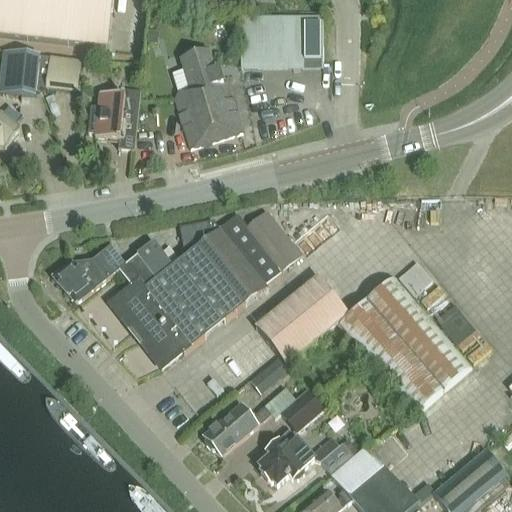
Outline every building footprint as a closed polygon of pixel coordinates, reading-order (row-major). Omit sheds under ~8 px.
[(0,0),(0,41),(108,53),(113,0),(0,0)] [(241,71),(324,71),(323,22),(241,23),(241,71)] [(148,33),(147,45),(156,46),(157,34),(148,33)] [(179,96),(176,101),(191,151),(244,135),(227,81),(223,82),(220,71),(216,72),(209,53),(180,62),(190,93),(179,96)] [(41,60),(4,56),(0,88),(0,95),(36,100),(37,91),(41,61),(41,60)] [(78,96),(81,66),(51,63),(48,92),(78,96)] [(125,94),(124,100),(100,97),(98,111),(91,111),(88,138),(96,139),(95,142),(119,145),(118,154),(134,156),(141,96),(125,94)] [(9,110),(4,117),(15,126),(20,119),(9,110)] [(4,117),(3,116),(0,116),(0,154),(5,153),(20,135),(19,130),(15,126),(4,117)] [(195,350),(243,313),(258,301),(269,292),(267,290),(304,260),(267,215),(249,230),(239,218),(220,232),(214,224),(182,230),(186,253),(187,253),(190,257),(174,269),(155,245),(137,258),(140,261),(120,277),(131,291),(111,306),(163,372),(184,355),(185,356),(195,349),(195,350)] [(53,282),(76,308),(125,271),(111,251),(92,265),(71,268),(53,282)] [(398,283),(414,301),(432,286),(416,268),(398,283)] [(318,280),(272,318),(257,330),(255,331),(287,371),(338,329),(416,419),(473,371),(396,281),(350,320),(318,280)] [(290,377),(278,364),(250,387),(262,401),(290,377)] [(286,392),(266,410),(275,421),(296,404),(286,392)] [(309,399),(282,422),(296,439),(323,415),(309,399)] [(242,409),(206,440),(207,440),(207,446),(213,453),(219,453),(225,460),(260,430),(259,429),(272,418),(265,411),(253,422),(242,409)] [(279,445),(274,444),(269,449),(269,456),(272,459),(261,469),(265,473),(262,475),(273,487),(275,485),(279,490),(290,480),(293,484),(299,483),(305,478),(305,475),(317,465),(312,459),(290,435),(279,445)] [(340,451),(333,442),(312,459),(322,466),(333,479),(361,455),(350,442),(340,451)] [(334,503),(326,494),(305,511),(342,511),(351,505),(356,511),(417,511),(421,509),(364,453),(361,455),(333,479),(331,481),(343,495),(334,503)] [(467,511),(507,479),(486,455),(433,500),(442,511),(467,511)]
